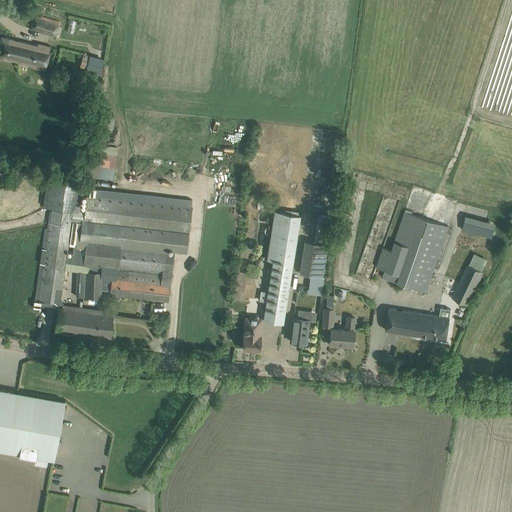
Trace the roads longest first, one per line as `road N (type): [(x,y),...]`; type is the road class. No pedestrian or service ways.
road 1 (tertiary): [(222,367),(511,390)]
road 2 (tertiary): [(0,344),(107,363),(222,367)]
road 3 (unclassified): [(151,511),(156,475),(222,367)]
